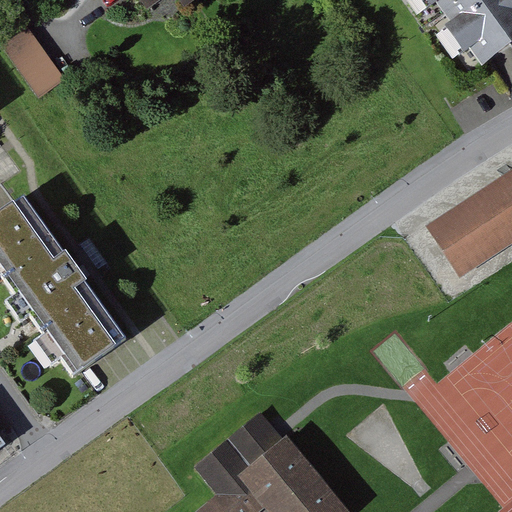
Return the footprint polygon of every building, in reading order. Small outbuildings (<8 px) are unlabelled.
[(137,0),(145,13),(164,0),(171,0),(182,16),(206,0),(137,0)] [(511,0),(425,0),(477,73),(511,48),(511,0)] [(0,41),(0,46),(43,103),(66,86),(21,26),(0,41)] [(511,178),(430,231),(459,277),(511,243),(511,178)] [(0,289),(68,384),(123,344),(22,203),(0,218),(0,289)] [(220,500),(206,511),(339,511),(282,442),(259,416),(194,470),(220,500)]
